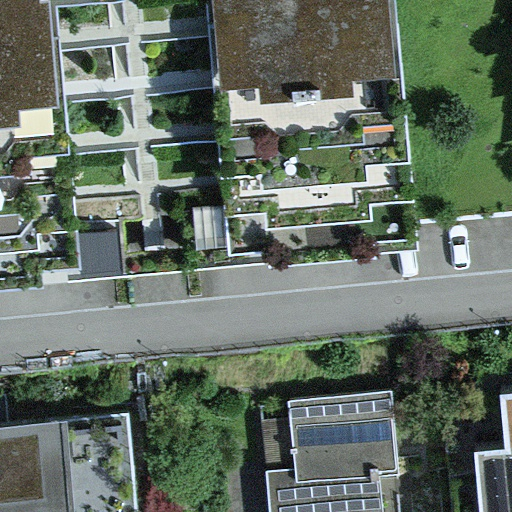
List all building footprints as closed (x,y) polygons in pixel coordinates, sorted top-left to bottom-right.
[(0,0),(0,43),(55,38),(51,0),(0,0)] [(210,0),(212,19),(389,3),(388,0),(210,0)] [(212,19),(218,76),(394,60),(389,3),(212,19)] [(0,43),(0,101),(61,96),(55,38),(0,43)] [(218,76),(223,134),(399,118),(394,60),(218,76)] [(0,101),(0,159),(66,154),(61,96),(0,101)] [(223,134),(228,191),(405,175),(399,118),(223,134)] [(0,159),(0,218),(71,211),(66,154),(0,159)] [(228,191),(234,248),(410,232),(405,175),(228,191)] [(0,218),(0,276),(77,269),(71,211),(0,218)] [(511,511),(511,380),(500,381),(505,434),(474,437),(481,511),(511,511)] [(393,385),(288,396),(295,462),(266,465),(271,511),(385,511),(380,464),(402,462),(393,385)] [(135,511),(128,405),(0,413),(0,511),(135,511)]
